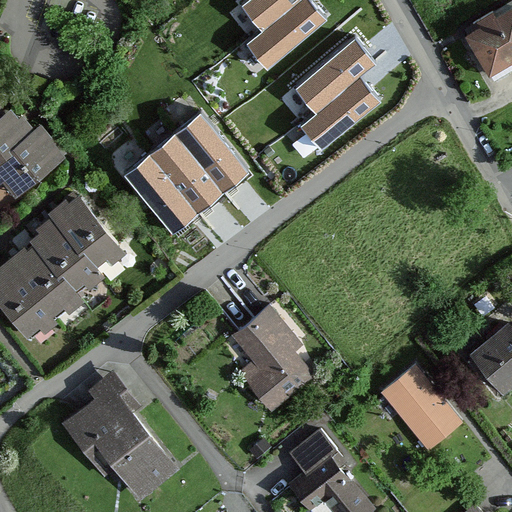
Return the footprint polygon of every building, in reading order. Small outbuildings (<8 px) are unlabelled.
[(293,0),(242,0),(262,24),(293,0)] [(267,62),(327,15),(315,0),(293,0),(262,24),(247,37),(267,62)] [(511,9),(464,37),(491,85),(511,73),(511,9)] [(361,72),(376,59),(356,33),(296,82),(316,107),(361,72)] [(320,145),(381,96),(361,72),(316,107),(301,119),(320,145)] [(0,99),(0,182),(20,198),(70,156),(45,123),(0,99)] [(175,128),(223,187),(249,167),(200,108),(175,128)] [(175,128),(150,149),(198,208),(223,187),(175,128)] [(150,149),(124,169),(173,228),(198,208),(150,149)] [(80,193),(0,269),(0,300),(39,341),(134,250),(80,193)] [(324,373),(271,306),(234,335),(264,373),(252,383),(274,412),(324,373)] [(511,322),(473,355),(507,396),(511,391),(511,322)] [(468,421),(419,364),(383,395),(432,452),(468,421)] [(100,395),(66,422),(104,469),(116,460),(140,490),(174,464),(128,407),(136,400),(113,371),(93,387),(100,395)] [(384,511),(322,431),(293,453),(308,473),(293,484),(314,511),(328,501),(335,511),(384,511)] [(269,446),(263,438),(251,447),(258,455),(269,446)] [(483,511),(476,503),(465,511),(483,511)]
